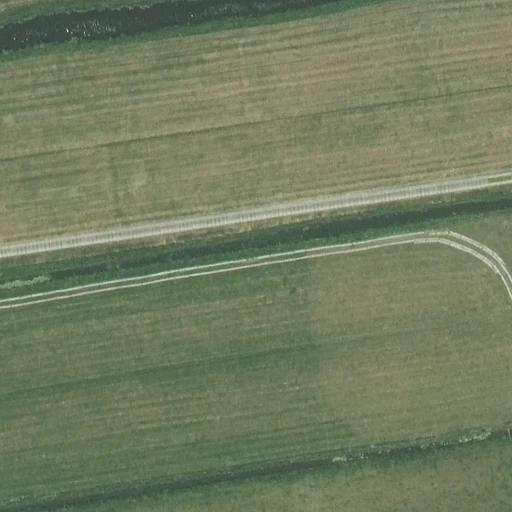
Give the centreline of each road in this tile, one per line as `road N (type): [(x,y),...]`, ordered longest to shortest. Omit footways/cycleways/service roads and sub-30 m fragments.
road 1 (track): [(0,305),(431,235),(469,245),(497,264),(511,292)]
road 2 (track): [(0,257),(511,179)]
